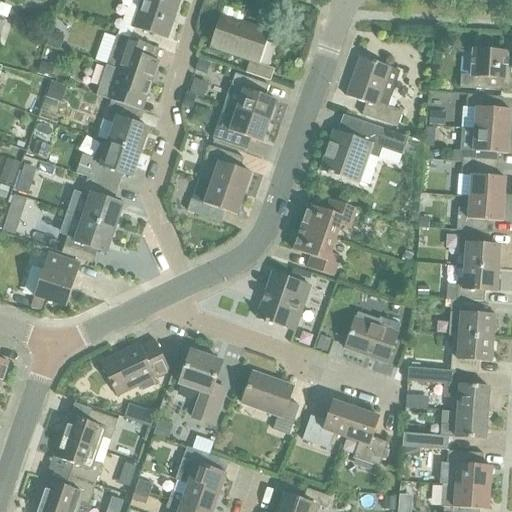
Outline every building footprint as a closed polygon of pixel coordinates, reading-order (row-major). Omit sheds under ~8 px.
[(130,0),(118,35),(131,39),(135,28),(167,39),(181,1),(178,0),(130,0)] [(246,73),(270,82),(275,69),(260,64),(270,33),(222,16),(211,49),(250,62),(246,73)] [(118,35),(107,65),(153,81),(160,62),(148,58),(152,47),(131,39),(118,35)] [(460,89),(511,93),(511,91),(511,79),(505,79),(507,54),(473,51),(471,77),(461,76),(460,89)] [(360,58),(346,97),(366,104),(362,116),(398,128),(403,112),(388,107),(400,72),(390,69),(391,69),(360,58)] [(96,96),(112,102),(131,108),(135,97),(146,101),(153,81),(107,65),(96,96)] [(224,106),(237,111),(270,122),(277,101),(265,97),(269,86),(235,74),(224,106)] [(464,108),(462,129),(475,130),(475,131),(509,133),(511,111),(502,110),(503,98),(468,95),(467,108),(464,108)] [(116,123),(109,143),(141,155),(150,129),(138,125),(143,112),(131,108),(112,102),(106,119),(116,123)] [(270,122),(237,111),(224,106),(212,139),(246,151),(251,139),(262,143),(270,122)] [(430,112),(429,126),(445,127),(446,113),(430,112)] [(334,132),(321,171),(358,185),(369,154),(380,158),(383,149),(403,156),(409,138),(345,116),(339,133),(334,132)] [(426,128),(425,137),(435,137),(435,129),(426,128)] [(475,130),(462,129),(461,151),(454,151),(453,163),(463,164),(498,166),(499,154),(507,155),(509,133),(475,131),(475,130)] [(184,130),(182,161),(202,162),(204,131),(184,130)] [(83,155),(77,174),(89,178),(119,188),(124,177),(132,180),(141,155),(109,143),(102,161),(96,159),(83,155)] [(219,162),(211,183),(244,194),(251,173),(240,169),(244,159),(210,146),(206,158),(219,162)] [(460,175),(458,196),(470,197),(470,199),(504,201),(506,179),(497,178),(498,166),(463,164),(462,176),(460,175)] [(90,201),(83,219),(116,230),(125,203),(115,200),(119,188),(89,178),(82,198),(90,201)] [(191,200),(187,212),(188,212),(221,224),(226,212),(236,215),(244,194),(211,183),(200,180),(193,200),(191,200)] [(30,194),(27,211),(67,219),(70,203),(30,194)] [(469,209),(459,208),(457,232),(462,232),(489,234),(493,234),(494,222),(502,223),(504,201),(470,199),(469,209)] [(309,206),(301,228),(336,240),(341,227),(350,230),(357,210),(331,201),(327,212),(309,206)] [(116,230),(83,219),(76,238),(69,236),(63,254),(93,265),(98,251),(107,254),(116,230)] [(336,240),(301,228),(293,251),(311,257),(308,268),(334,277),(341,258),(332,254),(336,240)] [(464,267),(499,270),(501,247),(488,246),(489,234),(462,232),(460,253),(465,253),(464,267)] [(49,254),(31,308),(41,311),(44,301),(66,308),(81,264),(49,254)] [(457,302),(483,304),(484,292),(497,293),(499,270),(464,267),(463,282),(458,281),(457,302)] [(305,303),(311,287),(273,274),(257,320),(289,331),(300,301),(305,303)] [(428,285),(420,288),(424,298),(432,294),(428,285)] [(452,302),(449,336),(459,337),(493,340),(495,316),(483,315),(483,304),(457,302),(452,302)] [(345,350),(376,360),(379,352),(390,356),(401,325),(380,318),(377,327),(356,319),(345,350)] [(450,371),(461,372),(478,374),(479,361),(491,362),(493,340),(459,337),(458,352),(452,352),(450,371)] [(321,338),(316,351),(327,354),(332,341),(321,338)] [(155,341),(141,348),(139,345),(101,363),(115,394),(139,383),(143,391),(158,384),(156,379),(170,372),(155,341)] [(193,419),(214,426),(227,390),(214,386),(222,363),(192,352),(180,385),(202,393),(193,419)] [(0,384),(1,385),(10,363),(0,359),(0,384)] [(460,386),(461,372),(450,371),(408,368),(407,382),(445,385),(444,399),(459,400),(457,412),(488,415),(490,389),(460,386)] [(273,430),(289,436),(299,407),(288,403),(293,388),(253,374),(242,404),(278,417),(273,430)] [(407,396),(406,408),(428,409),(429,398),(407,396)] [(335,434),(346,438),(356,410),(333,402),(326,421),(312,417),(303,441),(330,450),(335,434)] [(356,410),(346,438),(360,443),(354,458),(381,468),(389,443),(374,438),(381,418),(356,410)] [(70,417),(62,438),(99,451),(103,439),(111,441),(118,421),(92,412),(88,423),(70,417)] [(488,415),(457,412),(456,426),(441,425),(440,437),(486,441),(488,415)] [(199,440),(215,444),(218,433),(202,429),(199,440)] [(402,448),(449,452),(449,451),(450,438),(403,434),(402,448)] [(62,438),(55,459),(73,465),(69,476),(96,485),(103,465),(95,463),(99,451),(62,438)] [(187,448),(176,480),(188,484),(219,495),(226,474),(215,470),(219,459),(187,448)] [(447,464),(445,464),(443,485),(491,490),(493,468),(482,467),(483,454),(449,451),(449,452),(447,464)] [(125,460),(122,471),(134,475),(138,464),(125,460)] [(47,481),(40,502),(69,511),(76,511),(80,502),(89,506),(96,485),(69,476),(65,487),(47,481)] [(139,481),(136,489),(150,494),(152,486),(139,481)] [(172,492),(169,501),(201,511),(213,511),(219,495),(188,484),(184,496),(172,492)] [(489,510),(491,490),(443,485),(441,507),(444,507),(443,511),(479,511),(480,510),(489,510)] [(136,489),(132,501),(146,506),(150,495),(150,494),(136,489)] [(284,494),(278,511),(312,511),(315,505),(328,510),(332,498),(307,489),(303,501),(284,494)] [(174,511),(201,511),(169,501),(166,509),(174,511)] [(69,511),(40,502),(36,511),(69,511)]
